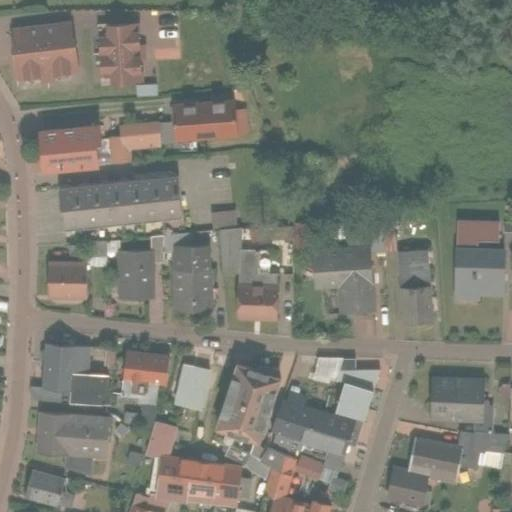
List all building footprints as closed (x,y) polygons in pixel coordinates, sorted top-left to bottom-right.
[(143,22),(101,24),(103,80),(146,78),(143,22)] [(75,25),(13,31),(18,79),(79,73),(75,25)] [(236,99),(176,104),(179,138),(239,133),(236,99)] [(164,124),(115,129),(119,163),(140,161),(139,149),(167,146),(164,124)] [(98,126),(43,130),(46,172),(102,168),(98,126)] [(183,176),(63,188),(67,229),(187,216),(183,176)] [(215,211),(216,226),(240,224),(239,209),(215,211)] [(459,222),(459,248),(477,249),(477,243),(498,243),(499,223),(459,222)] [(382,311),(378,245),(313,249),(315,287),(338,285),(340,314),(382,311)] [(214,246),(180,246),(181,310),(215,310),(214,246)] [(458,296),(507,297),(508,249),(477,249),(459,248),(458,296)] [(158,251),(124,251),(125,299),(159,299),(158,251)] [(401,254),(405,325),(437,323),(433,252),(401,254)] [(91,265),(51,262),(49,298),(89,300),(91,265)] [(287,286),(243,285),(242,322),(286,323),(287,286)] [(36,384),(35,403),(73,404),(74,376),(100,377),(101,345),(50,343),(49,384),(36,384)] [(179,356),(129,351),(126,377),(176,382),(179,356)] [(288,380),(244,364),(222,424),(266,440),(288,380)] [(433,418),(486,420),(487,380),(434,378),(433,418)] [(340,405),(324,400),(309,449),(357,464),(379,392),(347,383),(340,405)] [(511,385),(503,386),(503,396),(511,396),(511,385)] [(309,449),(324,400),(299,393),(284,441),(309,449)] [(118,416),(44,412),(42,456),(115,460),(118,416)] [(151,450),(174,455),(180,423),(157,419),(151,450)] [(416,440),(411,473),(462,480),(466,448),(416,440)] [(250,467),(167,457),(163,491),(246,501),(250,467)] [(286,466),(273,511),(311,511),(293,507),(302,471),(286,466)] [(430,477),(396,470),(390,499),(424,506),(430,477)] [(73,478),(35,471),(30,498),(68,505),(73,478)]
